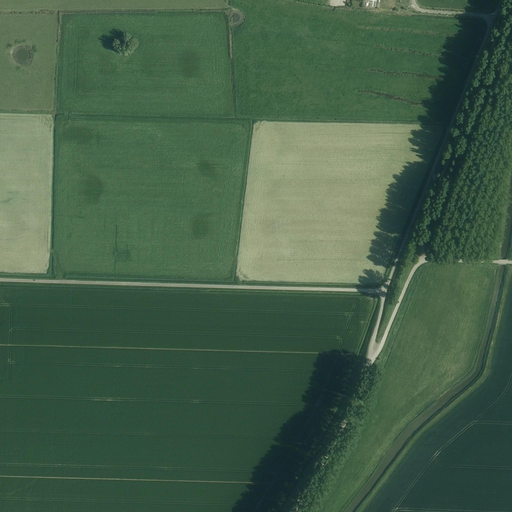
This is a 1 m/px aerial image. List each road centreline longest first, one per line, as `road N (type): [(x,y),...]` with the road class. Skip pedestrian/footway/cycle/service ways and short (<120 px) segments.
road 1 (unclassified): [(386,290),(0,280)]
road 2 (unclassified): [(386,290),(499,0)]
road 3 (track): [(424,259),(438,186),(511,0)]
road 4 (unclassified): [(372,359),(424,259),(507,262)]
road 5 (track): [(296,511),(372,359)]
